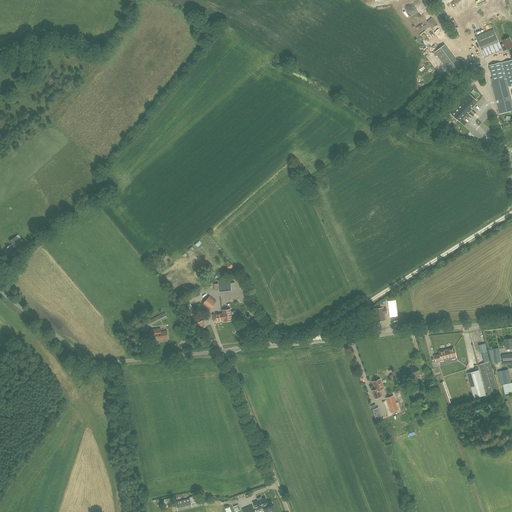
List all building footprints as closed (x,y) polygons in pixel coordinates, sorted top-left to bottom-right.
[(503,39),(505,43),(501,44),(494,29),(475,37),(484,57),(503,49),(503,50),(507,48),(508,49),(511,46),(511,42),(509,36),(503,39)] [(459,63),(445,45),(435,52),(449,70),(459,63)] [(511,60),(503,62),(509,86),(511,85),(511,60)] [(511,110),(511,103),(506,79),(504,79),(500,63),(489,65),(493,82),(492,83),(500,114),(511,110)] [(467,92),(449,112),(459,121),(467,111),(468,111),(467,110),(469,107),(470,108),(471,108),(477,101),(467,92)] [(25,249),(22,246),(15,236),(9,241),(16,250),(19,254),(25,249)] [(232,290),(231,282),(218,283),(219,292),(232,290)] [(177,302),(191,296),(187,288),(174,294),(177,302)] [(216,301),(209,296),(203,304),(209,309),(216,301)] [(189,301),(182,304),(185,310),(192,307),(189,301)] [(385,320),(383,308),(372,309),(372,313),(377,312),(378,321),(385,320)] [(230,309),(223,310),(223,313),(213,314),(214,321),(216,321),(220,321),(220,320),(221,320),(221,319),(224,319),(224,321),(231,320),(230,309)] [(165,313),(150,320),(153,325),(167,317),(165,313)] [(197,314),(192,317),(195,323),(200,321),(197,314)] [(160,329),(150,330),(151,336),(154,336),(154,335),(155,335),(156,340),(161,339),(167,338),(167,331),(161,331),(160,329)] [(436,361),(439,360),(444,359),(444,362),(447,361),(447,364),(452,362),(451,359),(456,357),(456,356),(454,348),(439,352),(440,355),(434,356),(436,361)] [(511,363),(511,353),(502,355),(503,365),(511,363)] [(489,362),(479,364),(487,394),(497,391),(489,362)] [(407,370),(410,377),(412,383),(417,381),(415,375),(420,373),(417,366),(413,367),(413,368),(407,370)] [(508,369),(501,371),(498,371),(501,384),(511,382),(508,369)] [(467,373),(474,398),(486,395),(479,370),(467,373)] [(372,391),(375,398),(382,396),(380,390),(383,389),(380,379),(372,382),(375,390),(372,391)] [(440,383),(448,404),(451,403),(443,382),(440,383)] [(417,385),(411,387),(414,396),(420,394),(417,385)] [(397,411),(396,406),(392,396),(386,398),(391,413),(397,411)] [(371,409),(374,419),(381,416),(377,407),(371,409)] [(197,492),(192,493),(195,502),(200,501),(200,500),(201,500),(202,501),(205,501),(203,496),(202,496),(199,497),(197,492)] [(265,511),(266,511),(271,511),(270,510),(274,508),(271,501),(267,503),(265,498),(262,499),(261,497),(257,499),(258,501),(253,503),(256,510),(263,507),(265,511)] [(191,503),(190,498),(175,501),(177,507),(191,503)]
